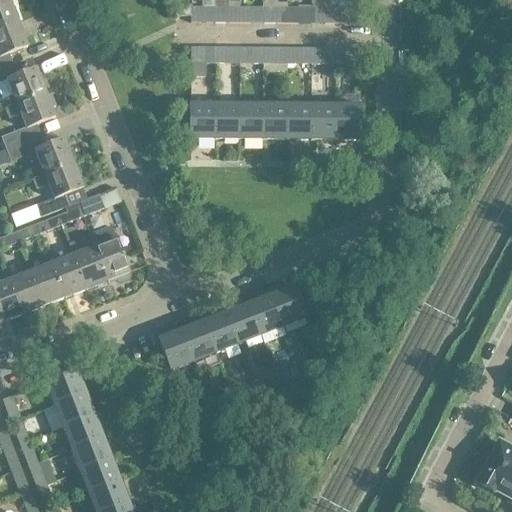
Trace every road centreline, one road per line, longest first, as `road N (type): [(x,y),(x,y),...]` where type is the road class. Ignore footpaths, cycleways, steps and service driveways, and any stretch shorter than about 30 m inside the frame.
road 1 (residential): [(180,299),(348,237),(381,206),(388,0)]
road 2 (residential): [(180,299),(65,0)]
road 3 (residential): [(0,368),(180,299)]
road 4 (residential): [(511,347),(427,505),(438,511)]
